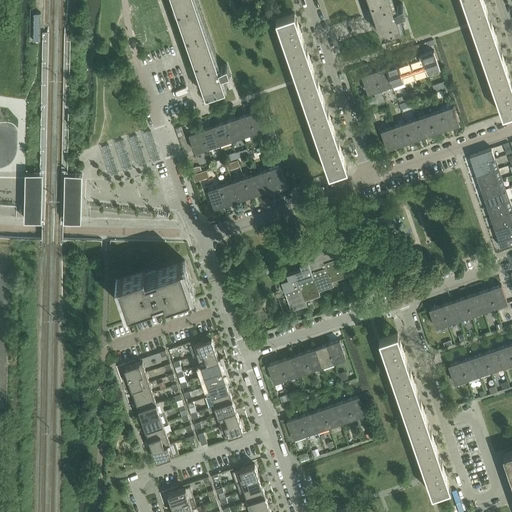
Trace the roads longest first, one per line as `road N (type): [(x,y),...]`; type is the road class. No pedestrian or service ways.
road 1 (residential): [(469,496),(402,299)]
road 2 (residential): [(361,180),(307,0)]
road 3 (residential): [(200,234),(138,66)]
road 4 (residential): [(272,433),(136,482),(146,511)]
road 5 (residential): [(200,234),(361,180)]
road 6 (residential): [(246,352),(402,299)]
road 7 (residential): [(361,180),(511,129)]
road 8 (residential): [(229,305),(113,346)]
